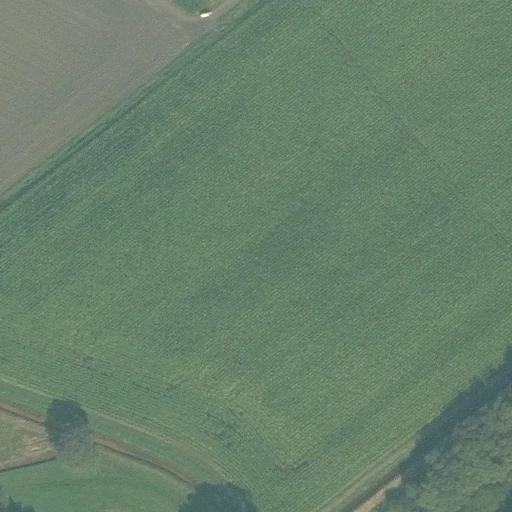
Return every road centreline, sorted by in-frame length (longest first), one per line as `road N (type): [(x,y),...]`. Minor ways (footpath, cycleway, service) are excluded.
road 1 (track): [(370,511),(511,395)]
road 2 (track): [(138,481),(0,491)]
